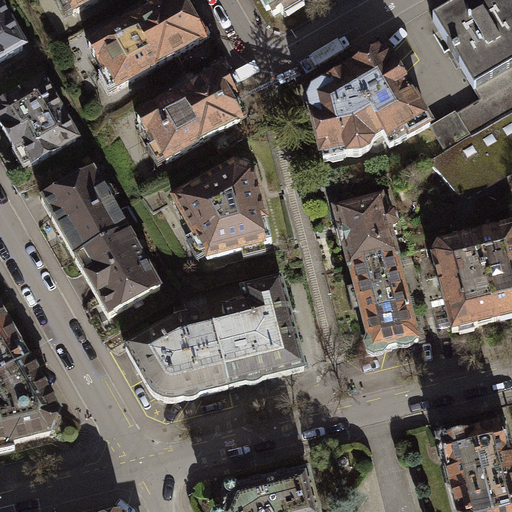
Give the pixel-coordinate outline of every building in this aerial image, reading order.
[(63,0),(65,0),(74,16),(102,0),(63,0)] [(179,0),(171,0),(88,49),(104,76),(108,77),(117,92),(204,44),(179,0)] [(273,17),(301,0),(258,0),(266,13),(270,10),(273,17)] [(511,0),(471,0),(434,21),(473,91),(511,69),(511,0)] [(0,63),(23,51),(0,10),(0,63)] [(389,149),(430,125),(385,49),(345,73),(381,136),(389,149)] [(220,73),(136,120),(152,150),(156,147),(166,164),(240,122),(228,102),(235,99),(220,73)] [(381,136),(345,73),(304,95),(323,162),(347,155),(354,157),(360,155),(366,153),(370,149),(373,141),(381,136)] [(42,83),(0,106),(0,126),(13,150),(20,146),(32,166),(76,141),(42,83)] [(457,114),(471,138),(493,125),(479,101),(457,114)] [(455,112),(429,127),(445,153),(471,138),(457,114),(455,112)] [(511,113),(493,125),(471,138),(445,153),(428,163),(454,194),(469,198),(511,172),(511,113)] [(241,162),(173,202),(208,262),(271,243),(252,173),(251,167),(247,162),(241,162)] [(40,203),(74,261),(126,231),(93,173),(40,203)] [(334,209),(350,269),(397,257),(389,228),(395,223),(392,211),(385,211),(381,196),(334,209)] [(511,226),(474,236),(496,322),(511,317),(511,226)] [(74,261),(109,321),(161,289),(126,231),(74,261)] [(472,327),(496,322),(474,236),(428,247),(450,334),(458,332),(459,337),(474,333),(472,327)] [(412,348),(418,342),(397,257),(350,269),(367,338),(365,348),(367,356),(374,358),(381,357),(387,350),(396,348),(404,350),(412,348)] [(226,325),(213,329),(229,390),(303,371),(280,281),(241,291),(245,305),(222,311),(226,325)] [(0,378),(29,362),(0,311),(0,378)] [(175,321),(124,351),(149,396),(157,402),(166,405),(177,404),(229,390),(213,329),(202,332),(197,316),(175,321)] [(29,362),(0,378),(0,443),(9,442),(10,446),(48,435),(59,412),(42,384),(29,362)] [(511,511),(511,460),(503,424),(471,432),(491,511),(511,511)] [(491,511),(471,432),(439,440),(457,511),(491,511)] [(316,511),(307,473),(237,491),(231,487),(227,488),(224,491),(224,496),(227,499),(221,511),(316,511)]
